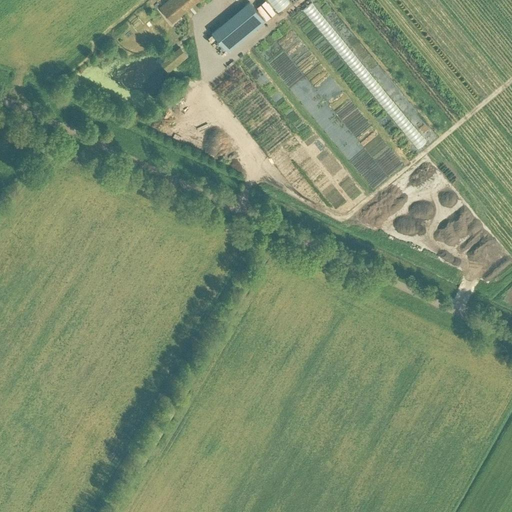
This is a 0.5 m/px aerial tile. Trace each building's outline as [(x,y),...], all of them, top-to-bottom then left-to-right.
[(167,0),(159,7),(172,22),(199,0),(167,0)] [(249,0),(240,7),(257,27),(265,21),(249,0)] [(264,0),(259,4),(256,7),(264,17),(267,14),(273,9),(265,0),(264,0)] [(219,24),(211,31),(228,51),(236,45),(219,24)] [(178,48),(170,55),(178,64),(186,58),(188,56),(180,46),(178,48)]
